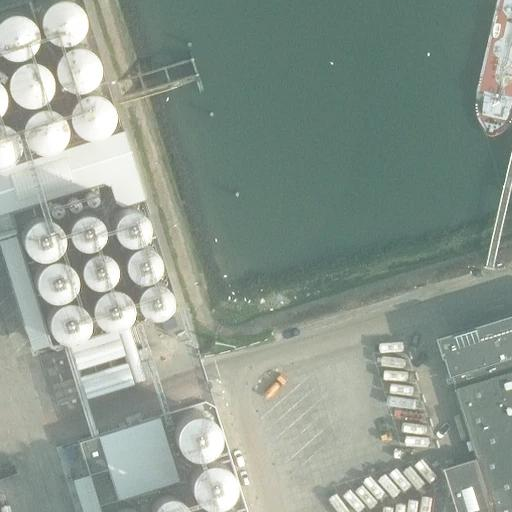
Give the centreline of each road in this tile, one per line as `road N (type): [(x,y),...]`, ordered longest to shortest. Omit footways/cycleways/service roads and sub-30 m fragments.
road 1 (unclassified): [(511,279),(233,364),(278,511)]
road 2 (unknown): [(0,448),(145,395)]
road 3 (unknown): [(425,306),(464,444)]
road 4 (unknown): [(145,395),(180,511)]
